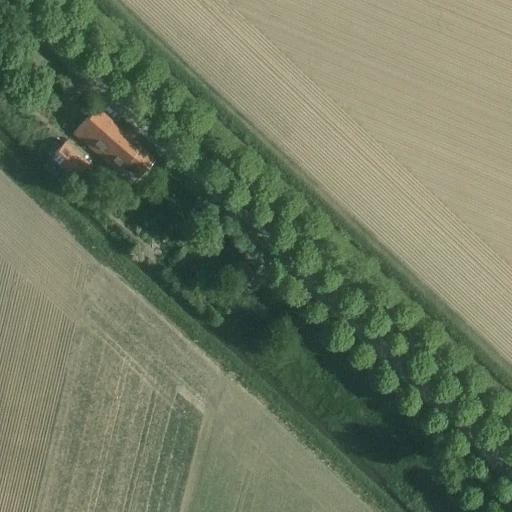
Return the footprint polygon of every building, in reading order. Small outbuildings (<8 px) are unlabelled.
[(14,50),(8,57),(40,84),(51,71),(43,64),(47,59),(36,49),(26,60),(14,50)] [(97,106),(73,135),(117,173),(124,165),(139,177),(156,157),(97,106)] [(65,147),(53,161),(76,181),(88,167),(65,147)] [(101,179),(89,192),(106,208),(118,195),(101,179)] [(230,269),(238,276),(248,285),(256,277),(246,267),(238,260),(230,269)]
